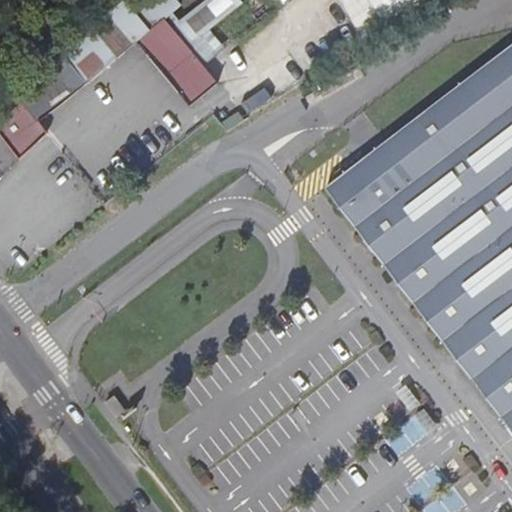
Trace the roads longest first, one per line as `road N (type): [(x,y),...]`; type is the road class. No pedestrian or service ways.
road 1 (unclassified): [(511,471),(264,164),(242,155),(217,158),(0,327)]
road 2 (primary): [(139,511),(0,328)]
road 3 (primary): [(0,412),(74,511)]
